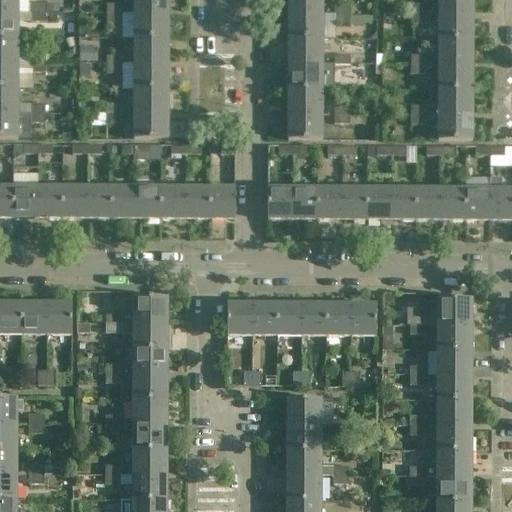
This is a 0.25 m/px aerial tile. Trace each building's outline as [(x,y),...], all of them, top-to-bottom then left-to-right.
[(0,0),(0,15),(19,16),(18,0),(0,0)] [(168,0),(134,0),(134,16),(169,16),(168,0)] [(288,0),(288,17),(323,17),(323,0),(288,0)] [(439,0),(439,18),(474,18),(473,0),(439,0)] [(30,5),(30,16),(46,16),(46,14),(59,14),(59,6),(46,6),(46,5),(30,5)] [(107,6),(107,16),(123,16),(123,5),(107,6)] [(335,6),(335,17),(351,17),(351,6),(335,6)] [(411,6),(412,18),(427,18),(427,6),(411,6)] [(0,39),(19,40),(19,16),(0,15),(0,39)] [(46,24),(46,16),(30,16),(30,24),(46,24)] [(108,25),(123,25),(123,16),(107,16),(108,25)] [(134,16),(134,41),(168,42),(169,16),(134,16)] [(323,42),(323,17),(288,17),(288,42),(323,42)] [(351,25),(351,17),(335,17),(335,25),(351,25)] [(473,43),(474,18),(439,18),(439,43),(473,43)] [(0,39),(0,65),(19,66),(30,66),(46,66),(46,56),(19,56),(19,40),(0,39)] [(134,41),(134,66),(168,66),(168,42),(134,41)] [(289,68),(323,68),(323,42),(288,42),(289,68)] [(439,43),(439,68),(473,68),(473,43),(439,43)] [(97,64),(97,50),(80,50),(80,64),(97,64)] [(334,56),(334,68),(350,67),(350,57),(334,56)] [(107,57),(107,66),(122,66),(122,57),(107,57)] [(411,57),(411,68),(427,68),(427,57),(411,57)] [(0,90),(19,91),(19,66),(0,65),(0,90)] [(30,66),(30,75),(46,75),(46,66),(30,66)] [(122,76),(122,66),(107,66),(104,66),(104,73),(107,73),(107,76),(122,76)] [(168,91),(168,66),(134,66),(134,91),(168,91)] [(323,92),(323,68),(289,68),(289,92),(323,92)] [(427,76),(427,68),(411,68),(412,76),(427,76)] [(473,93),(473,68),(439,68),(439,93),(473,93)] [(0,90),(0,115),(19,116),(19,91),(0,90)] [(134,91),(134,116),(168,117),(168,91),(134,91)] [(289,117),(323,117),(323,92),(289,92),(289,117)] [(439,93),(439,118),(473,118),(473,93),(439,93)] [(30,107),(30,116),(46,116),(46,107),(30,107)] [(107,107),(107,116),(122,116),(122,107),(107,107)] [(334,117),(350,117),(354,116),(354,108),(350,108),(350,107),(334,107),(334,117)] [(411,107),(411,118),(427,118),(427,107),(411,107)] [(0,141),(18,141),(19,116),(0,115),(0,141)] [(46,125),(46,116),(30,116),(30,125),(46,125)] [(122,126),(122,116),(107,116),(107,125),(122,126)] [(168,142),(168,117),(134,116),(134,142),(168,142)] [(323,142),(323,117),(289,117),(289,142),(323,142)] [(334,126),(350,126),(350,117),(334,117),(334,126)] [(427,127),(427,118),(411,118),(411,127),(427,127)] [(473,143),(473,118),(439,118),(439,143),(473,143)] [(73,156),(86,156),(86,147),(73,147),(73,156)] [(102,147),(86,147),(86,156),(102,156),(102,147)] [(23,157),(37,157),(37,148),(23,148),(23,157)] [(53,148),(37,148),(37,157),(53,157),(53,148)] [(121,157),(137,157),(136,148),(121,148),(121,157)] [(151,148),(136,148),(137,157),(151,157),(151,148)] [(171,157),(186,157),(186,148),(172,148),(171,157)] [(201,148),(186,148),(186,157),(201,157),(201,148)] [(221,158),(236,158),(236,148),(221,148),(221,158)] [(278,157),(293,158),(294,148),(278,148),(278,157)] [(308,148),(294,148),(293,158),(308,157),(308,148)] [(328,158),(342,158),(342,148),(328,148),(328,158)] [(357,148),(342,148),(342,158),(357,158),(357,148)] [(377,158),(392,158),(392,148),(377,148),(377,158)] [(406,148),(392,148),(392,158),(406,158),(406,148)] [(427,158),(442,158),(442,148),(427,148),(427,158)] [(456,148),(442,148),(442,158),(456,158),(456,148)] [(476,158),(491,158),(492,149),(476,149),(476,158)] [(506,149),(492,149),(491,158),(506,158),(506,149)] [(12,190),(0,189),(0,221),(13,222),(12,190)] [(13,222),(37,222),(37,190),(12,190),(13,222)] [(61,190),(37,190),(37,222),(61,222),(61,190)] [(61,222),(86,222),(86,190),(61,190),(61,222)] [(112,190),(86,190),(86,222),(112,222),(112,190)] [(112,222),(137,222),(137,190),(112,190),(112,222)] [(162,190),(137,190),(137,222),(162,222),(162,190)] [(162,222),(186,222),(186,190),(162,190),(162,222)] [(210,190),(186,190),(186,222),(210,222),(210,190)] [(236,222),(236,190),(210,190),(210,222),(236,222)] [(293,223),(293,191),(268,191),(268,223),(293,223)] [(317,191),(293,191),(293,223),(317,223),(317,191)] [(342,223),(342,191),(317,191),(317,223),(342,223)] [(366,191),(342,191),(342,223),(366,223),(366,191)] [(391,223),(391,191),(366,191),(366,223),(391,223)] [(417,191),(391,191),(391,223),(417,223),(417,191)] [(441,223),(441,191),(417,191),(417,223),(441,223)] [(466,191),(441,191),(441,223),(466,223),(466,191)] [(491,223),(490,191),(466,191),(466,223),(491,223)] [(511,191),(490,191),(491,223),(511,223),(511,191)] [(134,300),(134,328),(168,328),(168,301),(134,300)] [(438,328),(472,328),(472,301),(439,301),(438,301),(438,328)] [(0,338),(23,338),(23,306),(0,305),(0,338)] [(23,338),(47,338),(47,306),(23,306),(23,338)] [(73,306),(72,306),(47,306),(47,338),(73,338),(73,306)] [(228,306),(227,339),(252,339),(252,307),(228,306)] [(277,307),(252,307),(252,339),(277,339),(277,307)] [(303,307),(277,307),(277,339),(303,339),(303,307)] [(327,307),(303,307),(303,339),(327,339),(327,307)] [(352,307),(327,307),(327,339),(327,348),(351,349),(351,339),(352,307)] [(377,307),(352,307),(351,339),(377,339),(377,307)] [(106,317),(107,327),(122,328),(122,317),(106,317)] [(90,327),(78,327),(78,337),(90,337),(90,327)] [(134,336),(134,352),(168,353),(168,328),(134,328),(122,328),(107,327),(107,336),(134,336)] [(393,338),(392,328),(383,328),(383,338),(393,338)] [(426,328),(403,328),(403,337),(425,337),(426,328)] [(472,328),(438,328),(438,354),(472,354),(472,328)] [(134,352),(133,377),(168,377),(168,353),(134,352)] [(472,354),(438,354),(437,378),(472,378),(472,354)] [(89,367),(80,367),(80,377),(89,377),(89,367)] [(106,367),(106,377),(122,377),(122,367),(106,367)] [(410,368),(410,377),(426,378),(426,368),(410,368)] [(39,388),(47,388),(47,373),(39,373),(39,388)] [(56,373),(47,373),(47,388),(56,388),(56,373)] [(244,389),(252,390),(252,374),(244,374),(244,389)] [(261,374),(252,374),(252,390),(261,390),(261,374)] [(293,390),(302,390),(302,374),(293,374),(293,390)] [(311,374),(302,374),(302,390),(311,390),(311,374)] [(343,390),(351,390),(351,375),(343,375),(343,390)] [(360,375),(351,375),(351,390),(360,390),(360,375)] [(122,386),(122,377),(106,377),(106,386),(122,386)] [(168,403),(168,377),(133,377),(133,403),(168,403)] [(426,387),(426,378),(410,377),(410,387),(426,387)] [(472,378),(437,378),(437,403),(472,403),(472,378)] [(0,400),(0,427),(18,428),(18,401),(0,400)] [(288,429),(322,429),(322,402),(288,402),(288,429)] [(133,403),(133,428),(168,429),(168,403),(133,403)] [(472,403),(437,403),(437,430),(472,430),(472,403)] [(30,417),(30,428),(45,428),(45,417),(30,417)] [(106,417),(106,428),(122,428),(122,417),(106,417)] [(334,418),(334,428),(349,428),(349,419),(334,418)] [(402,430),(410,429),(426,429),(426,419),(410,418),(410,421),(402,420),(402,430)] [(0,453),(17,454),(18,428),(0,427),(0,453)] [(122,437),(122,428),(106,428),(106,437),(122,437)] [(167,453),(168,429),(133,428),(133,453),(167,453)] [(350,438),(349,428),(334,428),(334,438),(350,438)] [(288,452),(322,453),(322,429),(288,429),(288,452)] [(426,438),(426,429),(410,429),(410,438),(426,438)] [(472,430),(437,430),(437,455),(472,455),(472,430)] [(349,469),(334,469),(322,469),(322,453),(288,452),(288,478),(322,478),(334,478),(349,478),(349,469)] [(0,453),(0,478),(17,479),(17,454),(0,453)] [(133,453),(133,478),(167,478),(167,453),(133,453)] [(437,479),(472,479),(472,455),(437,455),(437,469),(410,469),(410,479),(425,479),(437,479)] [(52,479),(52,468),(29,468),(29,479),(52,479)] [(105,478),(121,478),(121,468),(105,468),(105,478)] [(0,503),(17,504),(17,479),(0,478),(0,503)] [(121,487),(121,478),(105,478),(95,478),(95,487),(105,487),(121,487)] [(133,503),(167,503),(167,478),(133,478),(133,487),(133,503)] [(288,503),(322,503),(322,478),(288,478),(288,503)] [(349,488),(349,478),(334,478),(333,488),(349,488)] [(29,479),(29,487),(45,487),(45,486),(52,486),(52,479),(29,479)] [(425,479),(410,479),(410,488),(425,488),(425,479)] [(437,504),(472,504),(472,479),(437,479),(437,504)] [(0,503),(0,511),(16,511),(17,504),(0,503)] [(133,503),(132,511),(167,511),(167,503),(133,503)] [(322,511),(322,503),(288,503),(287,511),(322,511)]
